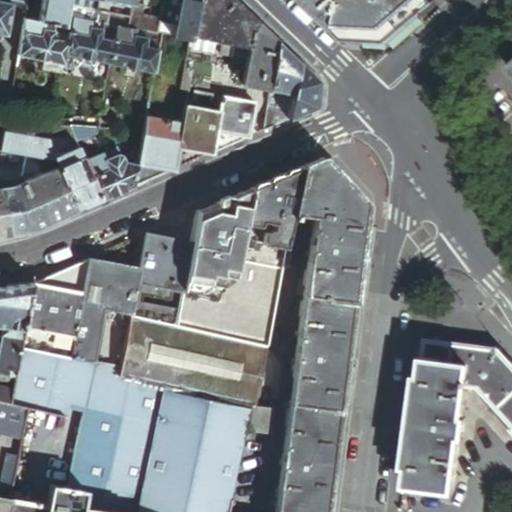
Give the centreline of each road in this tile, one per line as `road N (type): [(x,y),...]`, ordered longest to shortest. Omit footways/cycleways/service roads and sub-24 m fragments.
road 1 (residential): [(0,261),(374,105)]
road 2 (residential): [(446,201),(401,250),(363,511)]
road 3 (residential): [(374,105),(493,0)]
road 4 (tertiary): [(374,105),(270,0)]
road 5 (tertiary): [(374,105),(446,201)]
